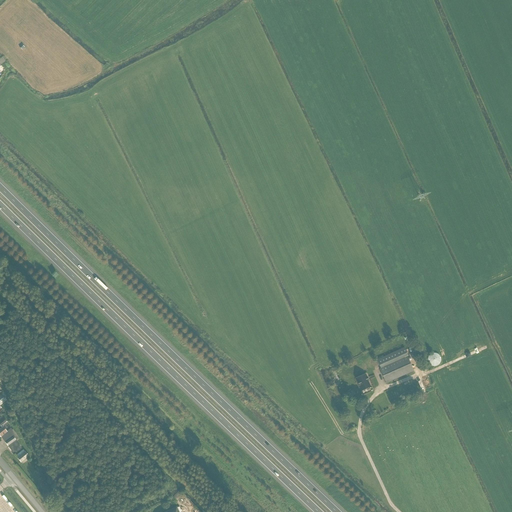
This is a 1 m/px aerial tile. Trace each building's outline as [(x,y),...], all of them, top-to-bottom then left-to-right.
[(405,347),(377,360),(380,365),(407,353),(405,347)] [(430,355),(429,356),(428,357),(428,358),(428,359),(428,360),(428,361),(428,362),(429,363),(430,364),(431,365),(432,366),(433,366),(434,366),(435,366),(436,366),(437,366),(438,365),(439,365),(439,364),(440,364),(440,363),(441,362),(441,361),(441,360),(441,359),(441,358),(441,357),(440,356),(440,355),(439,354),(438,354),(438,353),(437,353),(436,353),(435,353),(434,353),(433,353),(432,353),(431,354),(430,355)] [(386,383),(414,371),(407,356),(380,369),(386,383)] [(370,385),(365,374),(356,378),(361,389),(370,385)] [(2,436),(5,441),(4,442),(14,454),(22,448),(16,440),(17,439),(11,428),(6,432),(5,429),(7,427),(6,425),(8,423),(2,416),(0,417),(0,419),(2,421),(0,422),(0,425),(2,428),(0,429),(0,436),(0,437),(2,436)] [(21,462),(29,456),(25,451),(17,458),(21,462)]
